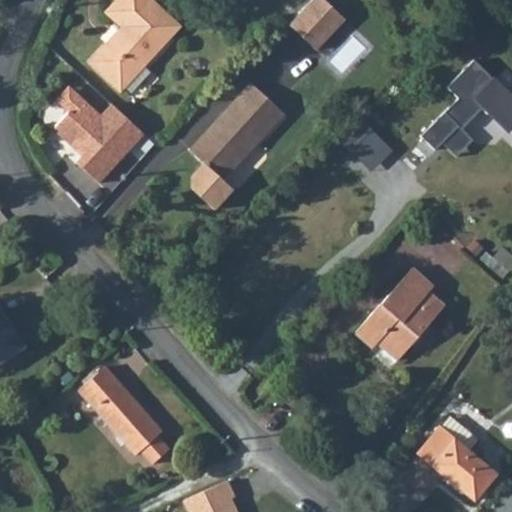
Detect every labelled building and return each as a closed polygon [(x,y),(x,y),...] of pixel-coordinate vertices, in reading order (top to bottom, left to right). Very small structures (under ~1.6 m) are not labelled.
[(156,0),(111,0),(102,12),(117,26),(89,61),(121,87),(167,37),(153,26),(167,9),(156,0)] [(342,21),(320,0),(310,0),(304,7),(286,25),(312,51),(342,21)] [(181,19),(167,9),(153,26),(167,37),(181,19)] [(511,92),(471,58),(442,86),(454,97),(417,135),(432,150),(444,144),(452,155),(470,141),(456,126),(476,112),(501,133),(505,129),(511,135),(511,92)] [(65,84),(53,99),(66,111),(51,128),(79,153),(69,163),(98,188),(146,133),(108,100),(98,112),(65,84)] [(277,119),(246,88),(183,153),(196,165),(183,178),(183,192),(206,215),(228,194),(215,182),(277,119)] [(361,117),(337,140),(368,171),(392,148),(361,117)] [(265,163),(254,152),(229,177),(239,188),(265,163)] [(371,346),(391,363),(440,307),(423,291),(428,286),(406,268),(348,336),(366,352),(371,346)] [(0,365),(24,351),(0,311),(0,365)] [(163,431),(105,367),(79,392),(136,456),(163,431)] [(494,473),(463,450),(472,438),(442,416),(433,430),(445,438),(425,465),(474,500),(494,473)] [(445,438),(433,430),(413,456),(425,465),(445,438)] [(236,497),(229,481),(185,501),(190,511),(238,511),(232,499),(236,497)]
